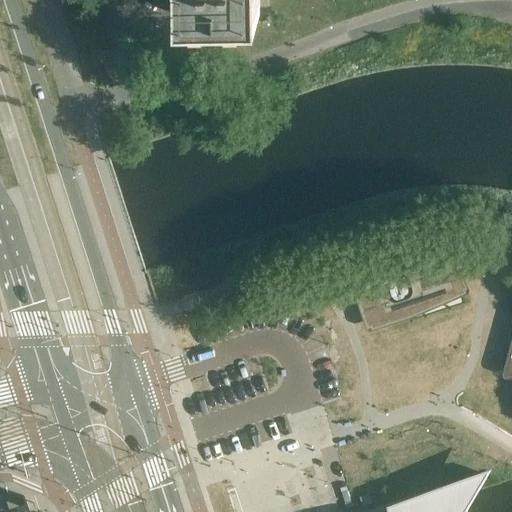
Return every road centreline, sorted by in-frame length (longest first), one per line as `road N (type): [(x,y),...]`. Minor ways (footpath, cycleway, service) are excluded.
road 1 (secondary): [(130,386),(9,0)]
road 2 (secondary): [(169,511),(130,386)]
road 3 (secondary): [(0,223),(39,342)]
